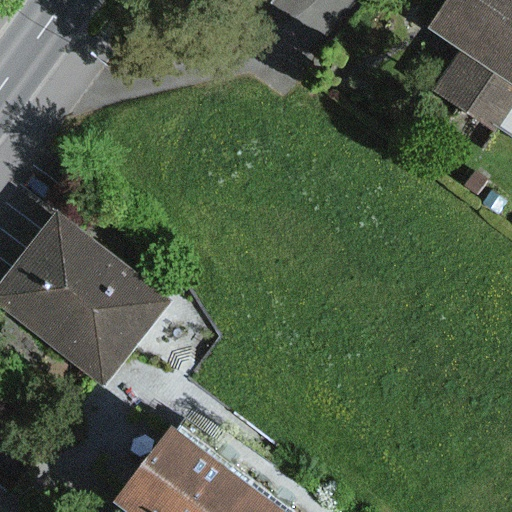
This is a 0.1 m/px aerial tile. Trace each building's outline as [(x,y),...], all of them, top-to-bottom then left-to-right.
[(511,0),(454,0),(439,25),(473,45),(441,96),(511,140),(511,0)] [(175,295),(68,217),(8,300),(115,377),(175,295)] [(171,421),(114,498),(133,511),(183,511),(223,459),(171,421)] [(268,511),(277,500),(223,459),(183,511),(268,511)] [(292,511),(277,500),(268,511),(292,511)]
